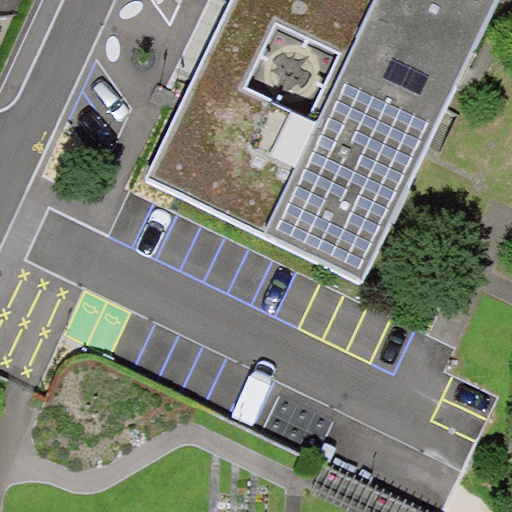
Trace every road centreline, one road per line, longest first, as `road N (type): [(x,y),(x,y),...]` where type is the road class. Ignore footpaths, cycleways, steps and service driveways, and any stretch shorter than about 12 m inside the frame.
road 1 (unknown): [(372,395),(428,368),(496,233),(511,225)]
road 2 (residential): [(91,0),(48,94),(0,135)]
